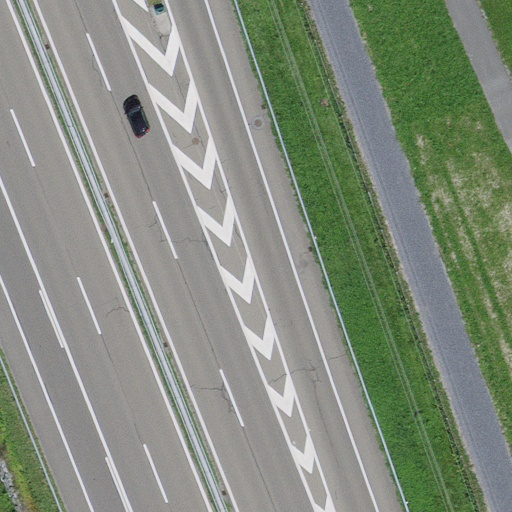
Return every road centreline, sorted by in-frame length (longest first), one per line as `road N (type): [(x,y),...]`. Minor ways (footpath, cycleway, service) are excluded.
road 1 (motorway): [(275,511),(72,0)]
road 2 (track): [(322,0),(507,511)]
road 3 (motorway): [(359,511),(192,0)]
road 4 (motorway): [(59,237),(173,511)]
road 5 (motorway): [(0,85),(59,237)]
